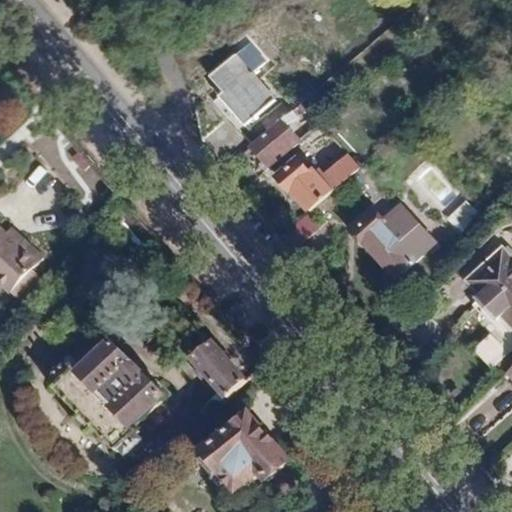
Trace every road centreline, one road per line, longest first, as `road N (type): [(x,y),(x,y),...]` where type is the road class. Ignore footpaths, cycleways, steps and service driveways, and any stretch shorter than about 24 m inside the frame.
road 1 (primary): [(123,118),(458,511)]
road 2 (primary): [(19,0),(123,118)]
